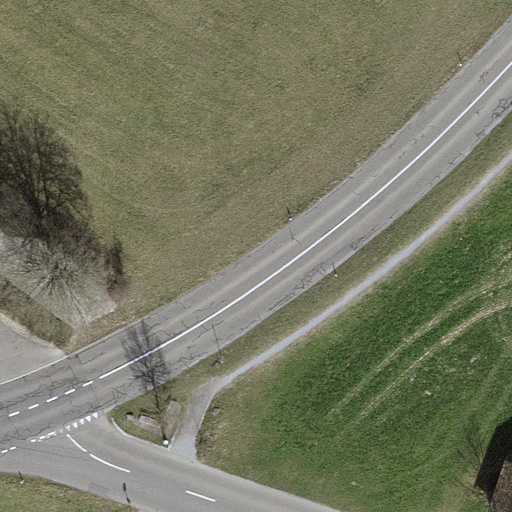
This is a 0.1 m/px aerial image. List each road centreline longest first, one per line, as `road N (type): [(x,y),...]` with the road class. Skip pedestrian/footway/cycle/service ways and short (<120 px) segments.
road 1 (tertiary): [(25,412),(145,356),(278,274),(405,171),(511,64)]
road 2 (tertiary): [(25,412),(104,463),(234,511)]
